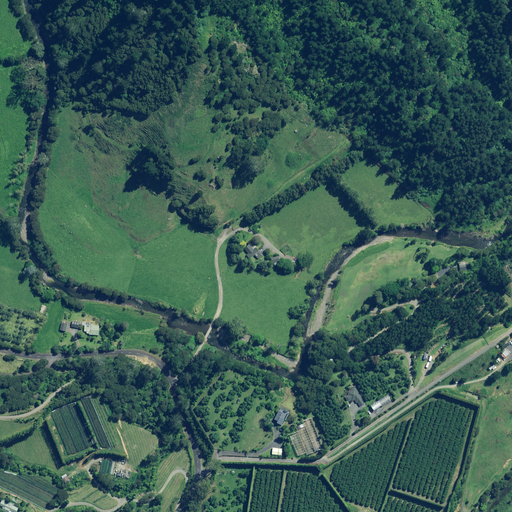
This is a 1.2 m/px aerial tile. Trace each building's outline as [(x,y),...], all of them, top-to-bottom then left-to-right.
[(254,249),(250,244),(245,249),(249,253),(247,255),(251,259),(255,255),(259,259),(263,255),(259,251),(256,248),(254,249)] [(273,260),(273,263),(275,263),(275,265),(281,264),(279,256),(272,258),(273,260)] [(87,331),(87,333),(89,333),(89,334),(99,335),(100,326),(94,325),(94,323),(83,322),(83,325),(85,326),(85,331),(87,331)] [(357,403),(358,402),(360,406),(366,403),(356,387),(354,388),(348,391),(350,394),(345,397),(348,401),(352,399),(353,401),(355,400),(357,403)] [(391,400),(388,395),(371,406),(374,410),(383,405),(391,400)] [(284,412),(280,410),(275,419),(278,421),(278,422),(282,425),(285,419),(286,419),(290,412),(285,409),(284,412)] [(297,429),(289,432),(298,455),(306,452),(307,454),(324,448),(312,417),(303,420),(304,423),(296,426),(297,429)] [(8,502),(3,500),(0,505),(3,506),(1,510),(6,511),(16,511),(19,508),(13,505),(14,504),(9,501),(8,502)]
